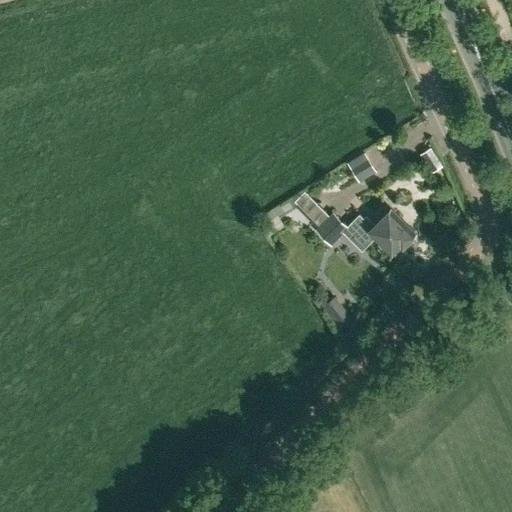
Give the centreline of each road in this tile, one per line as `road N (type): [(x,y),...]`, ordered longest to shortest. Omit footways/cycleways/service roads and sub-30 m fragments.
road 1 (unclassified): [(221,511),(486,239),(484,198),(392,0)]
road 2 (secondary): [(450,0),(511,153)]
